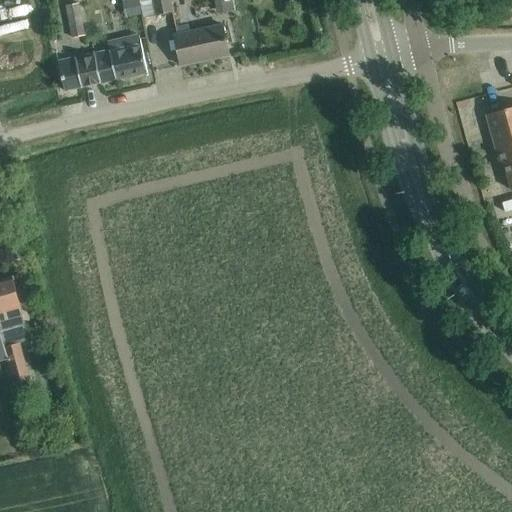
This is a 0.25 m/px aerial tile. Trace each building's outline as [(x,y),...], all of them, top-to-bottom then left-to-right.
[(170,0),(138,0),(143,18),(173,11),(170,0)] [(212,0),(215,14),(223,13),(235,10),(232,0),(212,0)] [(129,2),(108,7),(111,21),(132,17),(129,2)] [(65,6),(71,38),(84,35),(78,4),(65,6)] [(191,33),(175,36),(181,66),(229,55),(224,33),(223,26),(191,33)] [(94,54),(58,61),(64,90),(100,83),(148,72),(141,39),(139,33),(107,41),(109,50),(94,54)] [(504,164),(511,190),(511,189),(511,107),(487,115),(501,165),(504,164)] [(0,302),(3,313),(0,313),(0,331),(26,324),(21,308),(13,277),(0,280),(0,292),(1,296),(0,295),(0,302)] [(7,359),(14,383),(18,397),(34,393),(23,355),(7,359)]
